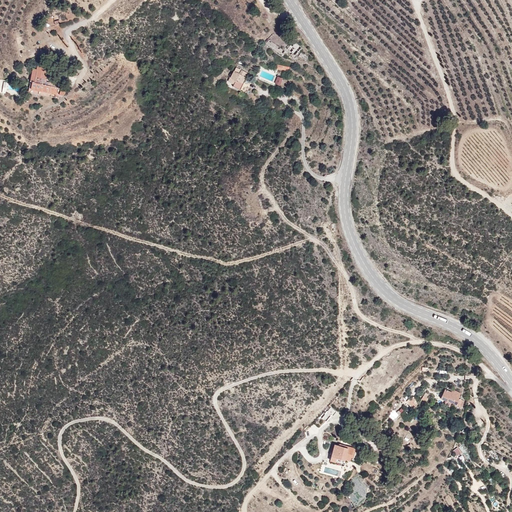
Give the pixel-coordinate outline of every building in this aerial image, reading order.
[(280,46),(283,42),(273,33),(266,41),(274,47),(277,43),(280,46)] [(307,49),(298,39),(291,48),(301,57),(307,49)] [(256,72),(243,65),(236,78),(251,88),(256,72)] [(56,68),(38,66),(35,92),(64,101),(66,86),(54,82),(56,68)] [(275,82),(281,84),(283,77),(277,75),(275,82)] [(3,92),(20,93),(20,83),(3,82),(3,92)] [(468,395),(447,384),(443,399),(462,408),(468,395)] [(426,392),(420,398),(424,402),(430,396),(426,392)] [(412,407),(418,403),(412,396),(407,400),(412,407)] [(364,449),(338,443),(338,461),(360,466),(364,449)] [(459,447),(466,461),(470,459),(463,445),(459,447)] [(341,471),(337,470),(338,465),(322,461),(320,473),(339,477),(341,471)]
